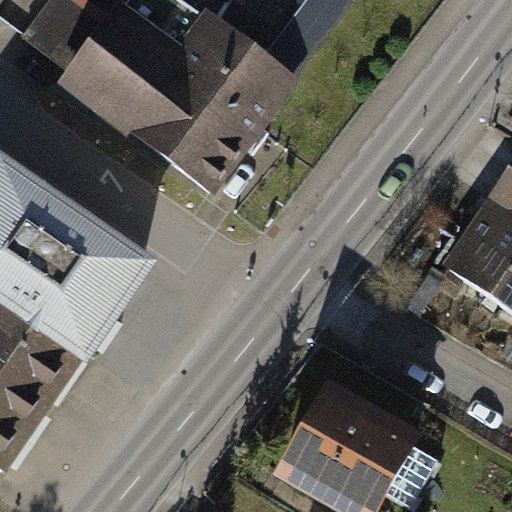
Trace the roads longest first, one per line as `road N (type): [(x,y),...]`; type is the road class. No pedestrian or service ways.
road 1 (residential): [(0,103),(291,312)]
road 2 (primary): [(511,22),(320,280)]
road 3 (primary): [(291,312),(112,511)]
road 4 (residential): [(320,280),(511,393)]
